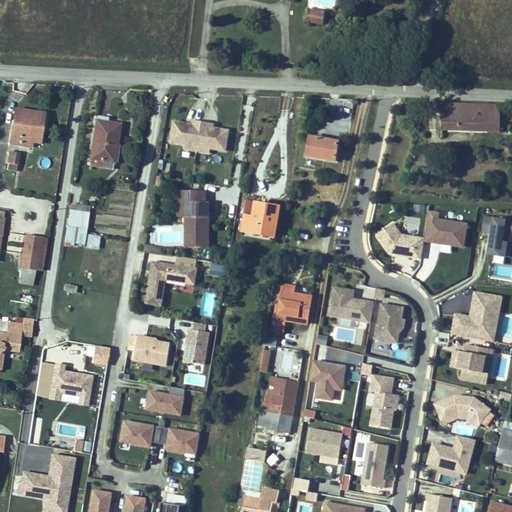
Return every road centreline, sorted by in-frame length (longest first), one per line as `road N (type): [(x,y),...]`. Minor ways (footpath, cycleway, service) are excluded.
road 1 (residential): [(392,511),(425,308),(410,291),(370,275),(352,244),(388,90)]
road 2 (residential): [(83,73),(23,443)]
road 3 (residential): [(165,81),(100,443)]
road 4 (track): [(298,406),(363,88)]
road 5 (unclassified): [(388,90),(165,81)]
road 6 (unclassified): [(511,95),(388,90)]
